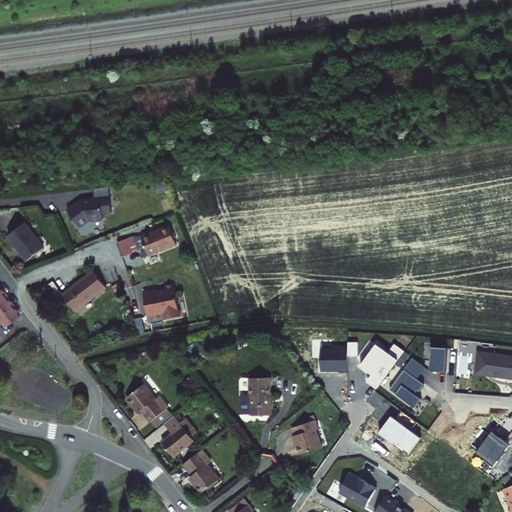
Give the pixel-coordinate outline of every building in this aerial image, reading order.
[(112,211),(109,186),(93,187),(94,197),(86,198),(81,202),(79,200),(67,209),(79,226),(89,219),(103,218),(103,212),(112,211)] [(43,247),(24,222),(7,235),(17,247),(27,260),(43,247)] [(169,225),(141,236),(148,255),(176,244),(169,225)] [(133,236),(119,241),(124,256),(138,251),(133,236)] [(69,302),(75,310),(106,286),(93,270),(62,294),(69,302)] [(180,315),(174,283),(165,285),(166,289),(158,290),(158,289),(144,292),(146,304),(148,316),(165,313),(166,318),(180,315)] [(13,304),(6,295),(0,299),(0,329),(21,313),(13,304)] [(353,350),(353,358),(363,357),(363,343),(353,344),(353,350)] [(196,344),(184,354),(189,359),(193,356),(198,362),(205,356),(196,344)] [(373,383),(383,391),(404,362),(407,359),(409,355),(410,354),(400,346),(394,355),(382,346),(366,368),(378,377),(373,383)] [(430,370),(445,371),(447,348),(431,348),(430,370)] [(353,358),(353,350),(316,350),(316,372),(328,372),(329,370),(334,370),(334,374),(353,374),(353,358)] [(511,354),(477,350),(474,375),(511,379),(511,354)] [(413,359),(391,390),(415,407),(421,398),(415,394),(418,390),(419,391),(424,384),(417,379),(425,367),(413,359)] [(268,378),(249,378),(250,416),(259,416),(268,416),(268,378)] [(147,386),(130,400),(136,407),(142,414),(144,413),(154,424),(171,410),(162,398),(159,401),(147,386)] [(383,431),(412,454),(425,437),(415,429),(422,421),(407,409),(401,417),(396,423),(392,419),(383,431)] [(392,419),(396,423),(401,417),(396,414),(392,419)] [(179,418),(169,426),(176,436),(166,444),(172,452),(178,459),(199,442),(179,418)] [(324,428),(321,420),(300,428),(303,436),(299,438),(302,447),(306,456),(329,447),(321,429),(324,428)] [(479,452),(496,465),(500,459),(501,459),(507,451),(506,451),(511,444),(493,432),(479,452)] [(216,464),(206,452),(189,467),(198,479),(196,481),(202,488),(208,495),(226,481),(213,466),(216,464)] [(383,487),(369,480),(368,481),(363,479),(355,474),(345,493),(372,507),(383,487)] [(380,511),(412,511),(409,509),(409,510),(404,507),(405,506),(392,497),(380,511)]
